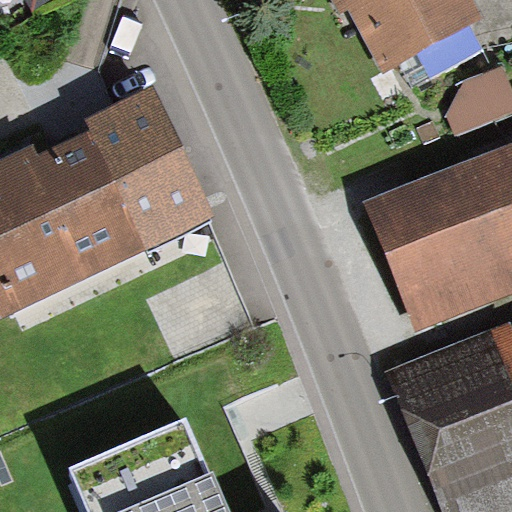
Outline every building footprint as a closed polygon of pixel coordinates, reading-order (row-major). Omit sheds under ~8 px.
[(473,0),(329,0),(337,15),(349,9),(381,69),(482,16),(473,0)] [(463,143),(511,123),(511,71),(445,98),(463,143)] [(29,147),(0,160),(0,314),(0,315),(215,215),(154,84),(82,117),(88,128),(55,143),(32,153),(29,147)] [(511,143),(365,201),(416,332),(511,294),(511,143)] [(511,511),(511,322),(385,372),(440,511),(511,511)] [(226,511),(190,428),(72,478),(86,511),(226,511)]
